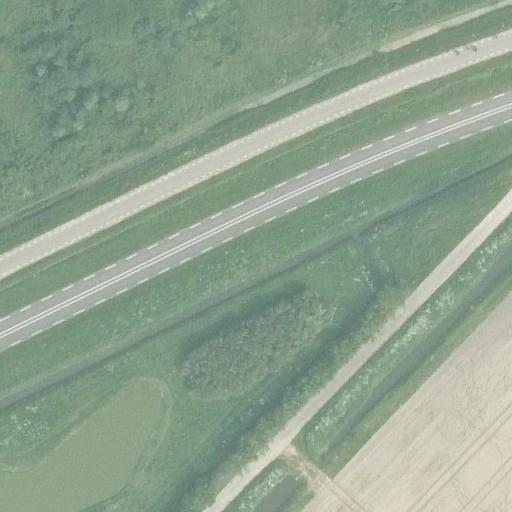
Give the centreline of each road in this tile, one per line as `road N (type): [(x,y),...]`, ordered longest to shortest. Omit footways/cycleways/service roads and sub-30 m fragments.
road 1 (secondary): [(0,335),(340,168),(511,106)]
road 2 (unclassified): [(0,268),(315,115),(511,39)]
road 3 (track): [(215,511),(511,199)]
